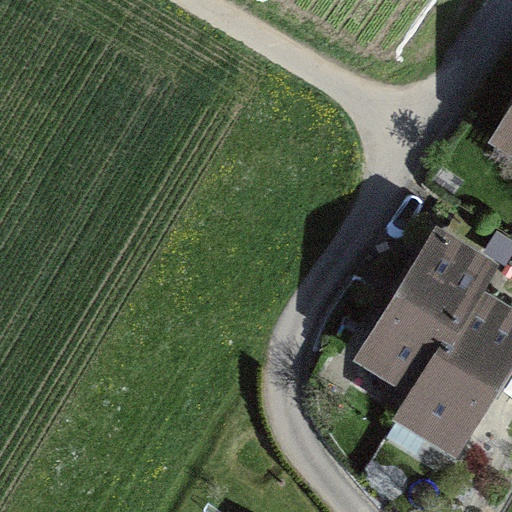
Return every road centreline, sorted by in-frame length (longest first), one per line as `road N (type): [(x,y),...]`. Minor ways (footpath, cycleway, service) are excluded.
road 1 (residential): [(349,511),(295,442),(277,390),(288,342),(408,140)]
road 2 (track): [(408,140),(179,0)]
road 3 (unknown): [(408,140),(511,18)]
